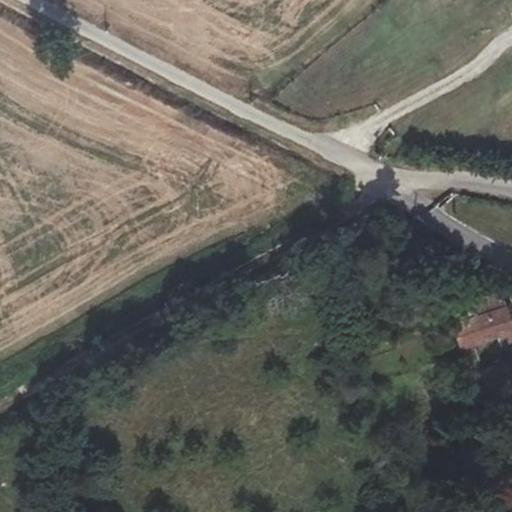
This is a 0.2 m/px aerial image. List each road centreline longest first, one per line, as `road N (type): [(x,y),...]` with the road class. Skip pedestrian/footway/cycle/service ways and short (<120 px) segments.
road 1 (unclassified): [(44,0),(367,169),(511,188)]
road 2 (track): [(0,407),(367,169)]
